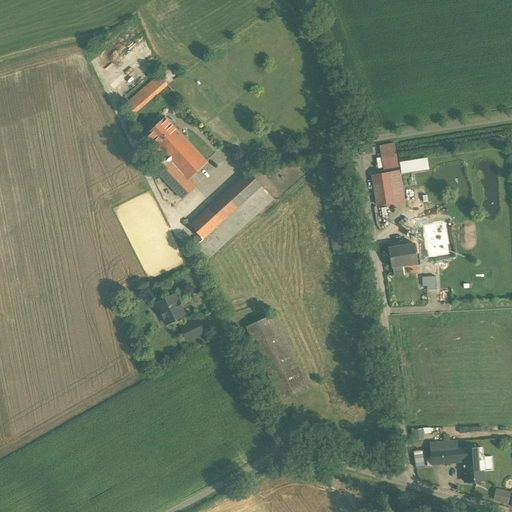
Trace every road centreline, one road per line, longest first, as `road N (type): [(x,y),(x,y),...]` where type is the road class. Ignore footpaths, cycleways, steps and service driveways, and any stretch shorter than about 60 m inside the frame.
road 1 (unclassified): [(352,144),(412,487)]
road 2 (unclassified): [(412,487),(288,452),(170,511)]
road 3 (unclassified): [(511,118),(352,144)]
road 4 (unclassified): [(297,0),(352,144)]
